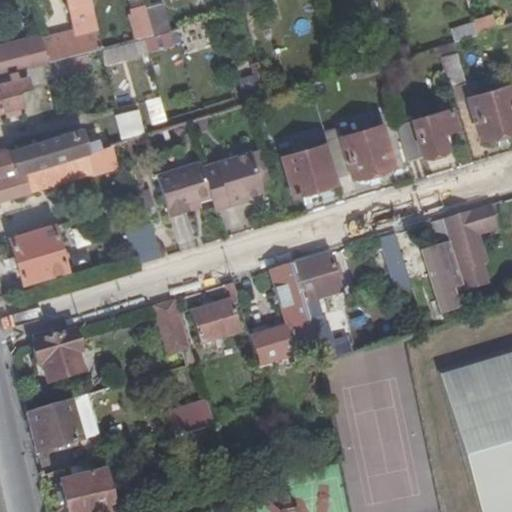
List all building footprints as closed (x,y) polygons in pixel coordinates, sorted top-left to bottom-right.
[(68,0),(77,31),(42,41),(48,64),(73,57),(105,48),(92,0),(68,0)] [(152,13),(158,31),(172,27),(164,0),(149,4),(152,13)] [(158,31),(152,13),(141,16),(146,36),(158,33),(158,31)] [(498,30),(493,14),(476,18),(480,35),(496,31),(498,30)] [(260,39),(254,20),(248,22),(253,41),(260,39)] [(449,28),(453,42),(474,35),(470,22),(449,28)] [(42,41),(41,38),(0,50),(0,77),(28,69),(48,64),(42,41)] [(461,82),(453,53),(438,57),(447,86),(461,82)] [(73,57),(48,64),(53,78),(77,71),(73,57)] [(28,69),(0,77),(0,110),(26,104),(22,91),(34,88),(28,69)] [(511,101),(508,87),(466,99),(478,141),(511,130),(511,101)] [(142,99),(147,124),(164,120),(159,96),(142,99)] [(455,130),(450,115),(397,131),(407,163),(445,151),(440,134),(455,130)] [(141,122),(87,138),(92,153),(114,146),(129,141),(146,136),(141,122)] [(382,126),(341,139),(351,173),(353,179),(394,166),(382,126)] [(325,133),(339,177),(351,173),(341,139),(338,129),(325,133)] [(0,180),(92,153),(87,138),(85,130),(0,155),(0,180)] [(324,145),(283,157),(295,197),(336,184),(324,145)] [(0,201),(120,166),(114,146),(92,153),(0,180),(0,201)] [(276,188),(264,148),(253,152),(265,191),(276,188)] [(217,209),(231,205),(230,201),(248,196),(265,191),(253,152),(204,166),(213,197),(217,209)] [(192,211),(191,204),(213,197),(204,166),(202,161),(160,174),(173,217),(192,211)] [(248,196),(230,201),(231,205),(249,200),(248,196)] [(462,268),(486,261),(492,259),(484,231),(502,226),(495,202),(446,217),(462,268)] [(467,285),(462,268),(446,217),(432,221),(440,250),(428,253),(445,314),(463,309),(457,288),(467,285)] [(139,265),(165,257),(154,221),(129,229),(139,265)] [(55,223),(12,236),(26,281),(69,268),(55,223)] [(380,237),(397,292),(413,287),(396,232),(380,237)] [(330,252),(293,263),(318,344),(322,361),(350,352),(347,342),(331,347),(322,316),(324,315),(318,298),(342,291),(338,280),(344,278),(339,264),(334,266),(330,252)] [(492,280),(486,261),(462,268),(467,285),(468,288),(492,280)] [(259,362),(318,344),(293,263),(272,270),(289,327),(251,338),(259,362)] [(241,333),(233,307),(241,305),(234,281),(227,283),(231,299),(192,310),(202,344),(241,333)] [(171,353),(183,349),(189,366),(195,364),(175,299),(156,305),(171,353)] [(80,328),(35,342),(41,363),(47,361),(53,382),(87,372),(81,351),(86,350),(80,328)] [(511,511),(511,345),(437,367),(479,511),(511,511)] [(206,401),(170,412),(178,437),(214,426),(206,401)] [(35,455),(81,441),(69,402),(27,415),(31,434),(35,455)] [(98,461),(75,468),(79,480),(67,483),(75,511),(121,511),(123,511),(111,470),(101,473),(98,461)]
